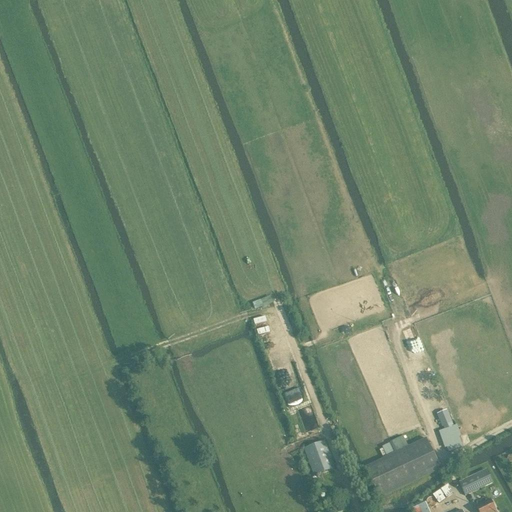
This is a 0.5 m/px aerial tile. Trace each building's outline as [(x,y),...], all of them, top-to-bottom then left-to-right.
[(300,385),(286,346),(275,351),(289,390),(300,385)] [(441,427),(451,423),(446,411),(436,415),(441,427)] [(426,439),(409,447),(365,468),(379,499),(424,478),(441,470),(426,439)] [(315,475),(332,469),(322,442),(305,448),(315,475)] [(465,496),(493,483),(486,470),(459,483),(465,496)] [(453,494),(448,486),(434,496),(439,504),(453,494)] [(495,511),(490,500),(475,507),(477,511),(495,511)] [(411,511),(428,511),(424,503),(411,509),(411,511)]
